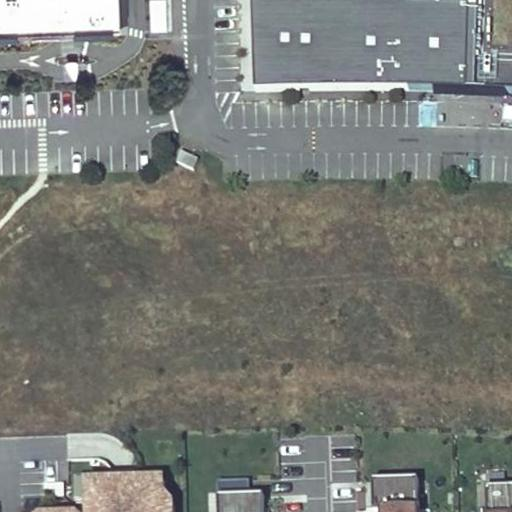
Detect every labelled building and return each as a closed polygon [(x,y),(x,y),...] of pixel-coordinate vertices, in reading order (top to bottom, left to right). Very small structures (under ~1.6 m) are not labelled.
[(0,0),(0,35),(120,31),(118,0),(0,0)] [(149,0),(150,35),(168,34),(166,0),(149,0)] [(511,0),(253,0),(256,88),(340,87),(433,88),(511,92),(511,0)] [(198,161),(181,153),(176,164),(194,172),(198,161)] [(250,480),(217,481),(218,511),(265,511),(265,496),(250,496),(250,480)] [(166,511),(165,481),(127,482),(86,484),(87,511),(166,511)] [(419,511),(418,481),(373,482),(373,511),(419,511)] [(511,511),(511,487),(488,489),(488,511),(511,511)]
